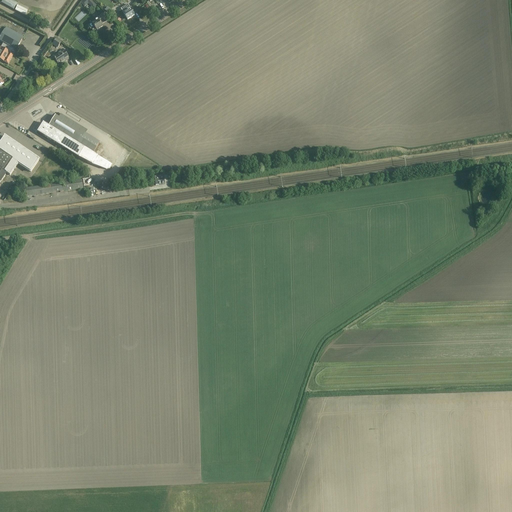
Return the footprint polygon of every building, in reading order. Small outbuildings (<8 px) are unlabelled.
[(9,0),(3,0),(1,4),(14,10),(17,4),(9,0)] [(28,12),(20,8),(18,7),(16,11),(25,16),(28,12)] [(124,8),(121,10),(128,20),(135,16),(131,9),(127,12),(124,8)] [(96,23),(93,25),(92,24),(91,24),(89,26),(88,26),(90,30),(91,29),(94,33),(97,31),(103,27),(101,25),(107,21),(104,15),(95,21),(96,23)] [(24,37),(20,35),(6,27),(0,37),(0,41),(3,43),(1,48),(14,55),(24,37)] [(53,45),(58,48),(61,43),(56,40),(53,45)] [(14,55),(1,48),(0,47),(0,60),(8,65),(14,55)] [(65,61),(66,62),(69,59),(63,50),(60,52),(61,53),(54,58),(53,56),(55,60),(55,61),(56,61),(53,66),(55,67),(54,69),(55,68),(65,61)] [(38,132),(78,158),(84,148),(74,142),(81,132),(56,116),(50,113),(44,123),(38,132)] [(100,143),(81,132),(74,142),(84,148),(78,158),(79,158),(92,165),(106,170),(110,169),(112,166),(93,154),(100,143)] [(0,151),(1,152),(10,140),(5,137),(0,143),(0,151)] [(6,156),(15,143),(10,140),(1,152),(6,156)] [(11,159),(20,147),(15,143),(6,156),(11,159)] [(16,162),(24,150),(20,147),(11,159),(12,160),(16,162)] [(21,166),(29,153),(24,150),(16,162),(18,164),(21,166)] [(6,156),(1,152),(0,151),(0,183),(7,174),(4,172),(12,160),(11,159),(6,156)] [(26,169),(34,157),(29,153),(21,166),(26,169)] [(31,172),(39,160),(34,157),(26,169),(31,172)] [(10,176),(18,164),(16,162),(12,160),(4,172),(7,174),(10,176)] [(156,186),(159,186),(159,183),(165,182),(164,177),(155,178),(156,186)] [(24,190),(25,198),(83,189),(82,181),(24,190)]
